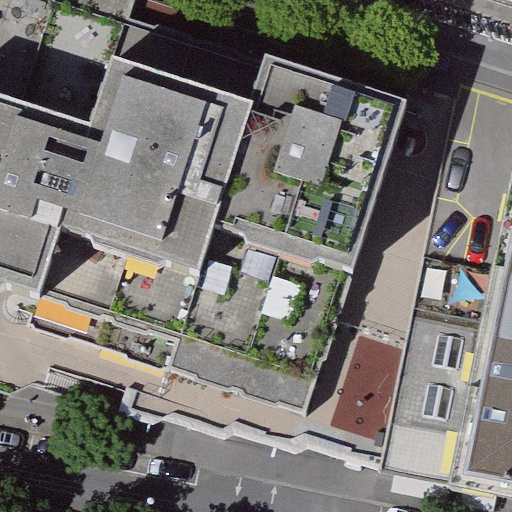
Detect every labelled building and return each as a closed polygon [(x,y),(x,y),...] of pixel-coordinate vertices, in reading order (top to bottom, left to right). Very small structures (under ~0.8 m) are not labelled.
[(0,0),(0,93),(112,131),(136,59),(274,105),(288,65),(147,18),(153,0),(0,0)] [(511,0),(476,0),(511,11),(511,0)] [(112,131),(81,236),(224,284),(239,239),(274,105),(136,59),(112,131)] [(274,105),(239,239),(370,282),(427,111),(288,65),(274,105)] [(0,286),(58,306),(81,236),(112,131),(0,93),(0,286)] [(0,392),(11,395),(32,383),(45,387),(47,378),(50,367),(125,392),(119,412),(154,423),(169,418),(384,470),(428,259),(456,119),(427,111),(370,282),(323,423),(49,333),(58,306),(0,286),(0,392)] [(81,236),(58,306),(49,333),(323,423),(370,282),(239,239),(224,284),(81,236)] [(452,485),(505,275),(428,259),(384,470),(452,485)] [(452,485),(511,497),(511,275),(505,275),(452,485)]
